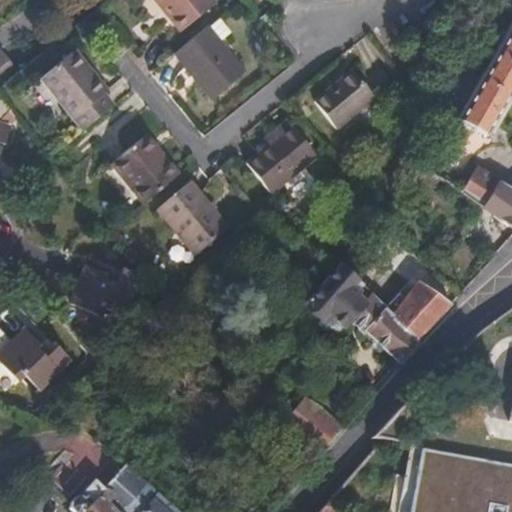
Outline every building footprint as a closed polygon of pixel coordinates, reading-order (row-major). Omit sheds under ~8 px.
[(212,0),(155,0),(183,32),(216,5),(212,0)] [(214,102),(248,77),(220,42),(231,34),(219,20),(176,55),(214,102)] [(488,136),(511,91),(511,22),(474,92),(458,119),(488,136)] [(112,87),(79,47),(74,52),(44,77),(85,126),(87,130),(118,105),(107,92),(112,87)] [(0,89),(1,89),(19,74),(2,54),(0,54),(0,89)] [(334,131),(373,101),(351,73),(312,103),(334,131)] [(0,141),(6,144),(13,127),(1,122),(16,109),(1,89),(0,89),(0,141)] [(288,120),(274,130),(261,142),(265,149),(244,164),(269,194),(316,156),(288,120)] [(178,177),(158,151),(146,137),(141,142),(111,166),(143,205),(178,177)] [(481,209),(496,180),(482,171),(474,168),(457,193),(464,198),(474,205),(481,209)] [(511,229),(511,187),(496,180),(481,209),(511,229)] [(229,229),(191,183),(157,211),(195,259),(227,232),(229,229)] [(468,215),(474,205),(464,198),(463,201),(458,208),(468,215)] [(121,314),(137,272),(122,266),(116,283),(103,277),(105,272),(87,265),(71,305),(98,315),(101,306),(121,314)] [(341,328),(369,294),(356,285),(356,282),(344,270),(339,266),(306,302),(302,306),(320,323),(327,315),(341,328)] [(417,341),(459,297),(430,268),(395,314),(417,341)] [(417,341),(395,314),(388,306),(369,294),(341,328),(344,330),(350,322),(363,334),(366,332),(397,363),(417,341)] [(40,390),(71,360),(56,346),(45,358),(36,349),(40,345),(24,330),(12,342),(0,330),(0,363),(17,383),(25,375),(40,390)] [(339,430),(305,402),(284,425),(318,454),(339,430)] [(392,448),(405,411),(400,408),(369,440),(392,448)] [(347,511),(388,465),(372,451),(332,496),(347,511)] [(511,511),(511,467),(420,451),(408,511),(511,511)] [(177,511),(114,457),(81,496),(76,493),(65,507),(70,511),(177,511)] [(336,511),(327,502),(317,511),(336,511)]
